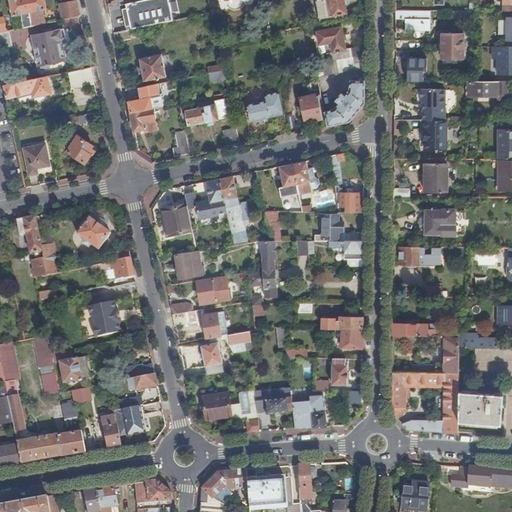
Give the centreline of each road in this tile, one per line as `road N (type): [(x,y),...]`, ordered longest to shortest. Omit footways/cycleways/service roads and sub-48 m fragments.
road 1 (residential): [(379,425),(378,131)]
road 2 (residential): [(184,436),(131,183)]
road 3 (residential): [(131,183),(378,131)]
road 4 (residential): [(131,183),(92,0)]
road 5 (residential): [(166,460),(0,489)]
road 6 (residential): [(357,445),(207,454)]
road 7 (residential): [(0,209),(131,183)]
road 8 (residential): [(378,131),(381,0)]
